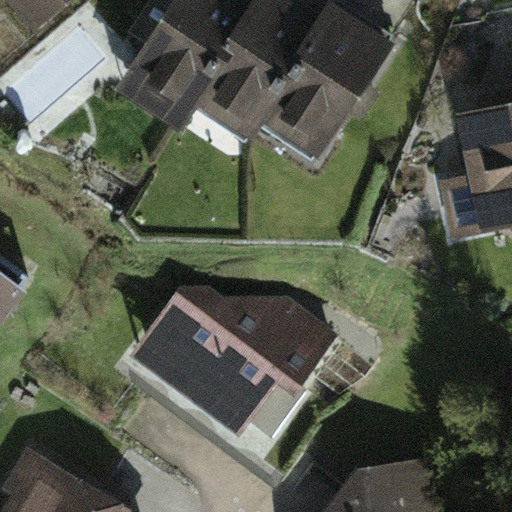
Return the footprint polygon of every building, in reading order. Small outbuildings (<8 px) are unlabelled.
[(0,0),(37,47),(96,0),(0,0)] [(254,0),(245,17),(214,0),(182,0),(121,110),(189,148),(202,125),(256,154),(265,137),(328,172),(395,53),(331,18),(321,36),(256,0),(254,0)] [(477,184),(458,192),(469,249),(511,240),(511,115),(466,125),(477,184)] [(0,274),(0,350),(36,302),(0,274)] [(188,302),(138,368),(247,454),(337,342),(292,312),(239,314),(212,298),(188,302)] [(104,491),(140,511),(147,511),(170,475),(127,450),(104,491)] [(113,511),(38,469),(13,511),(113,511)] [(438,511),(434,470),(355,478),(331,511),(438,511)]
